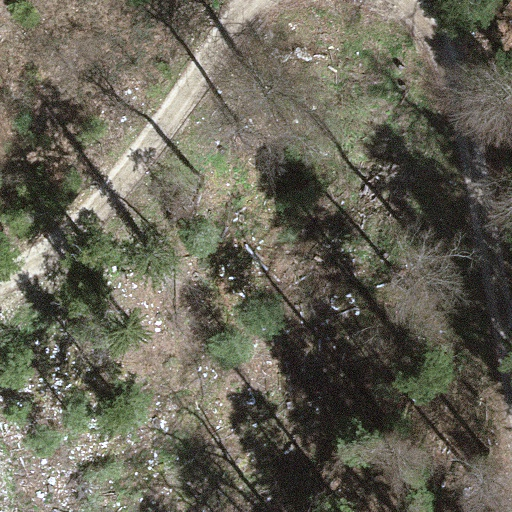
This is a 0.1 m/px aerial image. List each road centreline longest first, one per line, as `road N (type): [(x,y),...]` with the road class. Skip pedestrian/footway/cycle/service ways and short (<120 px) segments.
road 1 (track): [(511,392),(449,40),(433,0)]
road 2 (track): [(253,0),(66,244),(0,280)]
